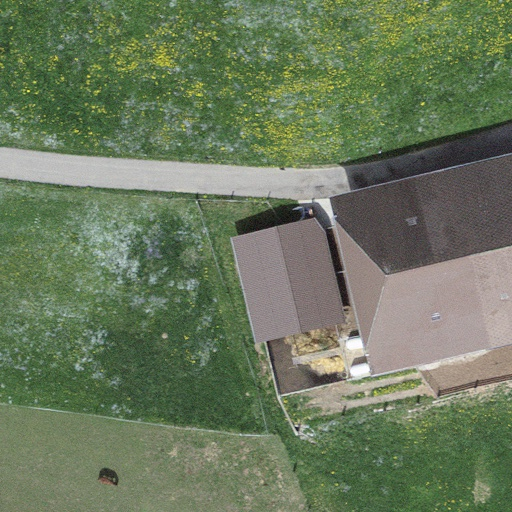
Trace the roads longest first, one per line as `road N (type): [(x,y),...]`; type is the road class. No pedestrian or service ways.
road 1 (track): [(0,115),(162,173),(330,193),(511,144)]
road 2 (track): [(0,164),(162,173)]
